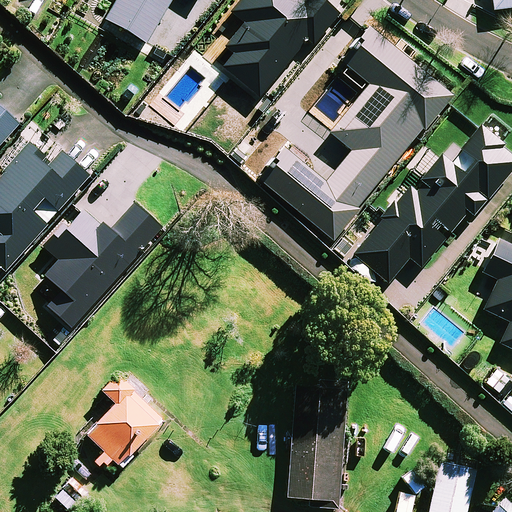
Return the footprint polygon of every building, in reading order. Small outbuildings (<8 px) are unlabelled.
[(117,0),(105,22),(146,46),(172,0),(194,0),(198,2),(199,0),(117,0)] [(337,17),(316,0),(241,0),(231,13),(244,24),(226,46),(234,53),(221,69),(258,99),(306,41),(313,46),(337,17)] [(511,0),(490,0),(492,12),(511,9),(511,0)] [(450,100),(368,31),(340,64),(367,87),(328,135),(350,153),(323,186),(281,151),(256,181),(332,243),(357,212),(355,210),(422,130),(424,132),(450,100)] [(0,146),(18,126),(0,109),(0,146)] [(419,270),(443,241),(434,233),(438,228),(450,238),(468,216),(471,219),(511,169),(511,161),(476,132),(457,154),(448,146),(419,180),(425,185),(415,197),(406,190),(352,256),(387,285),(408,260),(419,270)] [(49,167),(26,148),(0,178),(0,269),(5,274),(87,178),(59,155),(49,167)] [(511,240),(500,235),(482,274),(497,282),(482,312),(508,324),(498,345),(511,351),(511,240)] [(96,469),(103,465),(104,468),(113,463),(119,468),(161,421),(114,378),(100,394),(114,406),(86,438),(104,454),(92,461),(96,469)] [(345,391),(292,388),(286,501),(305,502),(305,509),(338,511),(345,391)] [(464,511),(474,472),(439,464),(427,511),(464,511)] [(511,511),(511,508),(503,500),(492,511),(511,511)]
